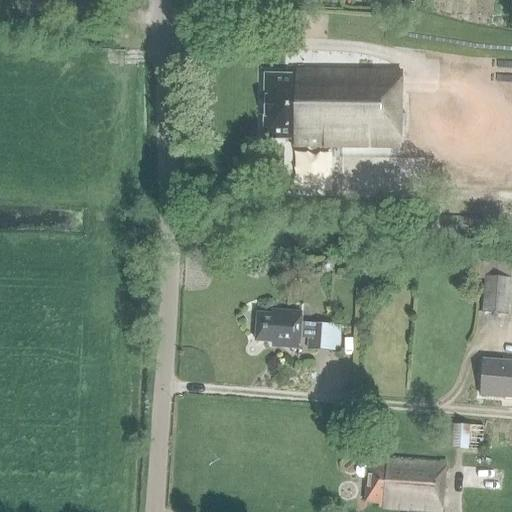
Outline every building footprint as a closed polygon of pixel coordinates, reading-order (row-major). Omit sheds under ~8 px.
[(309,13),(287,13),(287,34),(309,34),(309,13)] [(402,73),(293,71),(293,76),(266,75),(264,139),(292,140),(292,147),(400,149),(402,73)] [(332,271),(333,264),(328,260),(321,262),(320,269),(326,274),(332,271)] [(508,315),(511,280),(487,278),(484,313),(508,315)] [(298,339),(307,339),(307,350),(338,352),(340,326),(301,323),(302,312),(270,310),(270,314),(256,313),(254,342),(280,344),(280,348),(298,350),(298,339)] [(511,397),(511,365),(485,363),(482,395),(511,397)] [(440,424),(438,448),(482,451),(484,427),(440,424)] [(369,457),(365,504),(378,505),(378,509),(407,511),(418,511),(442,511),(446,463),(369,457)]
